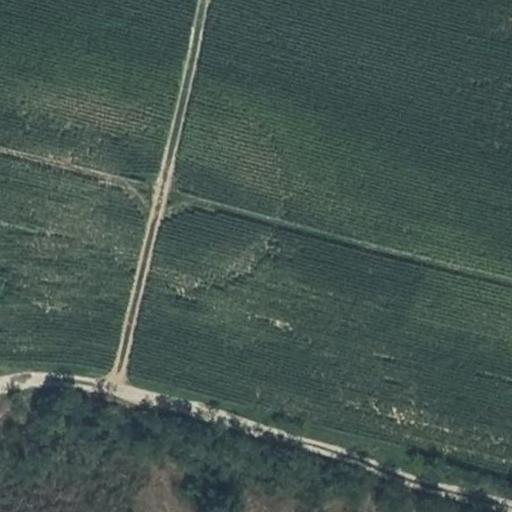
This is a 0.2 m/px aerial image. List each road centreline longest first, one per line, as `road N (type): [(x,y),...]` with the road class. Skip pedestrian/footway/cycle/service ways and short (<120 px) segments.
road 1 (track): [(0,386),(68,380),(374,481),(374,511)]
road 2 (unclassified): [(374,481),(498,511)]
